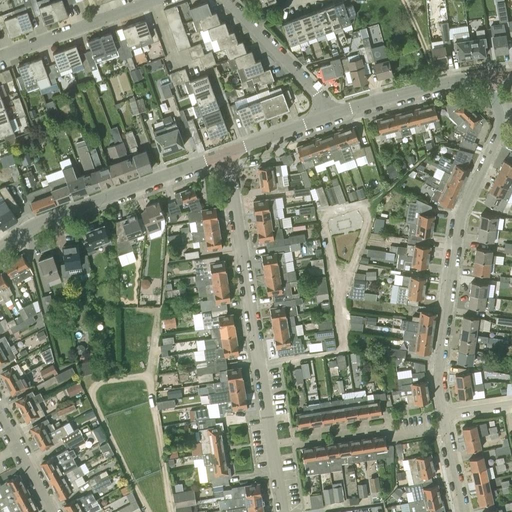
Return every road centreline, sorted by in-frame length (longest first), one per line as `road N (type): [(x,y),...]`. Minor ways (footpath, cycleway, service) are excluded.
road 1 (residential): [(447,413),(444,332),(465,210),(500,126),(486,75)]
road 2 (unclassified): [(0,245),(44,219),(225,154)]
road 3 (unclassified): [(261,365),(225,154)]
road 4 (residential): [(272,437),(447,413)]
road 5 (unclassified): [(154,0),(0,57)]
road 6 (unclassified): [(332,113),(486,75)]
road 7 (unclassified): [(332,113),(225,0)]
road 8 (residential): [(261,365),(346,349),(343,290)]
road 9 (residential): [(343,290),(371,204),(348,202),(333,213)]
